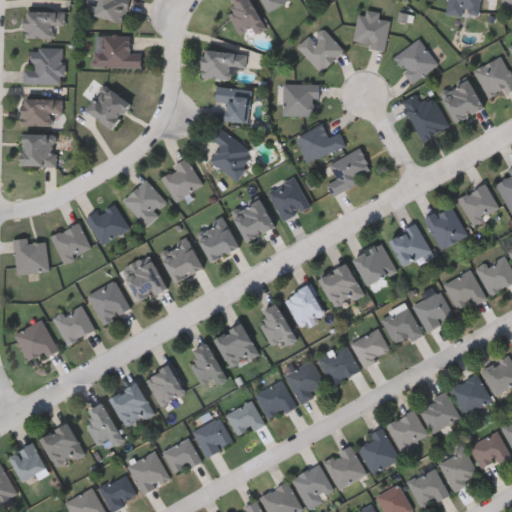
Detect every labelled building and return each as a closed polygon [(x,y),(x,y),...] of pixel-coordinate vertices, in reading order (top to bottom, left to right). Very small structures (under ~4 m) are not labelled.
[(128,0),(123,22),(93,14),(96,0),(128,0)] [(232,0),(251,0),(263,30),(253,34),(250,27),(238,32),(230,11),(235,8),(232,0)] [(289,0),(290,3),(264,9),(261,0),(289,0)] [(480,0),(478,17),(446,12),(447,0),(480,0)] [(511,0),(511,6),(506,9),(502,0),(511,0)] [(53,38),(24,38),(24,9),(65,9),(65,24),(53,24),(53,38)] [(385,49),(353,43),(359,11),(390,17),(385,49)] [(320,72),(298,47),(321,25),(344,50),(320,72)] [(94,66),(95,35),(132,35),(131,50),(141,50),(141,67),(94,66)] [(438,63),(412,83),(393,57),(419,38),(438,63)] [(63,47),(63,82),(26,82),(26,47),(63,47)] [(201,76),(204,48),(246,52),(245,67),(232,66),(230,79),(201,76)] [(511,86),(490,99),(474,71),(500,55),(511,75),(511,86)] [(456,122),(440,94),(467,78),(483,107),(456,122)] [(283,83),(319,83),(319,98),(313,98),(313,114),(283,115),(283,83)] [(130,103),(111,128),(86,109),(105,84),(130,103)] [(216,101),(217,86),(251,88),(249,122),(224,120),(225,102),(216,101)] [(449,127),(422,140),(402,101),(416,93),(420,102),(433,96),(449,127)] [(63,96),(63,113),(53,113),(53,125),(22,125),(22,96),(63,96)] [(328,136),(340,131),(346,145),(307,162),(296,136),(323,124),(328,136)] [(219,128),(255,153),(237,179),(209,160),(220,145),(211,139),(219,128)] [(21,165),(21,134),(56,134),(56,165),(21,165)] [(328,162),(360,148),(372,175),(331,193),(327,183),(336,179),(328,162)] [(160,174),(187,158),(203,184),(177,200),(160,174)] [(511,207),(509,209),(495,183),(511,174),(508,169),(511,166),(511,207)] [(284,220),(268,191),(294,177),(310,205),(284,220)] [(146,225),(123,199),(146,178),(169,204),(146,225)] [(499,209),(473,224),(457,198),(484,183),(499,209)] [(274,226),(246,240),(231,211),(260,197),(274,226)] [(88,214),(118,203),(128,231),(98,242),(88,214)] [(467,234),(441,248),(424,219),(450,204),(467,234)] [(195,234),(223,217),(239,244),(212,261),(195,234)] [(51,236),(78,221),(92,248),(64,262),(51,236)] [(389,237),(416,224),(429,251),(403,265),(389,237)] [(17,273),(14,238),(29,237),(29,241),(46,240),(48,271),(17,273)] [(202,267),(173,281),(159,251),(189,237),(202,267)] [(353,256),(382,243),(395,271),(366,284),(353,256)] [(511,283),(491,295),(476,269),(504,253),(511,266),(511,283)] [(139,302),(124,274),(152,259),(167,286),(139,302)] [(363,294),(334,308),(319,277),(347,262),(363,294)] [(486,297),(459,311),(445,283),(471,269),(486,297)] [(100,322),(89,291),(118,280),(130,311),(100,322)] [(285,296),(309,284),(323,312),(299,324),(285,296)] [(454,317),(427,331),(413,305),(441,290),(454,317)] [(95,329),(68,344),(53,318),(81,302),(95,329)] [(282,338),(271,344),(260,323),(267,319),(262,310),(276,302),(297,340),(286,346),(282,338)] [(423,334),(398,347),(383,319),(408,306),(423,334)] [(57,349),(29,362),(15,332),(43,319),(57,349)] [(231,368),(214,337),(242,323),(259,354),(231,368)] [(392,352),(365,367),(351,342),(379,327),(392,352)] [(192,350),(206,342),(227,377),(216,384),(213,379),(203,385),(190,364),(197,360),(192,350)] [(360,371),(332,384),(319,356),(348,343),(360,371)] [(511,385),(498,394),(483,370),(508,354),(511,360),(511,385)] [(302,403),(286,374),(313,360),(329,388),(302,403)] [(185,393),(161,405),(146,376),(170,364),(185,393)] [(492,400),(465,415),(450,387),(477,373),(492,400)] [(256,393),(283,379),(297,406),(270,420),(256,393)] [(154,413),(126,427),(110,396),(138,382),(154,413)] [(461,417),(433,432),(418,407),(446,391),(461,417)] [(266,423),(240,437),(227,414),(253,400),(266,423)] [(117,445),(85,435),(95,405),(103,408),(102,411),(114,415),(110,426),(122,430),(117,445)] [(429,436),(402,451),(387,424),(414,410),(429,436)] [(235,441),(209,456),(195,431),(221,417),(235,441)] [(511,445),(502,427),(511,421),(511,445)] [(69,422),(84,454),(55,468),(40,436),(69,422)] [(372,473),(357,442),(385,428),(400,459),(372,473)] [(203,460),(178,474),(165,451),(189,437),(203,460)] [(47,468),(22,481),(9,456),(33,443),(47,468)] [(368,473),(340,489),(324,461),(352,445),(368,473)] [(455,489),(439,462),(464,447),(480,475),(455,489)] [(172,478),(145,493),(129,465),(156,450),(172,478)] [(0,504),(0,460),(1,460),(18,497),(0,504)] [(337,490),(312,508),(293,481),(318,463),(337,490)] [(408,481),(435,467),(449,493),(422,508),(408,481)] [(140,496),(114,511),(99,487),(126,471),(140,496)] [(298,511),(270,511),(261,496),(288,481),(304,509),(298,511)] [(415,511),(386,511),(377,495),(399,483),(415,511)] [(71,511),(66,502),(93,486),(107,511),(71,511)] [(263,511),(238,511),(258,501),(263,511)] [(353,511),(370,502),(376,511),(353,511)]
